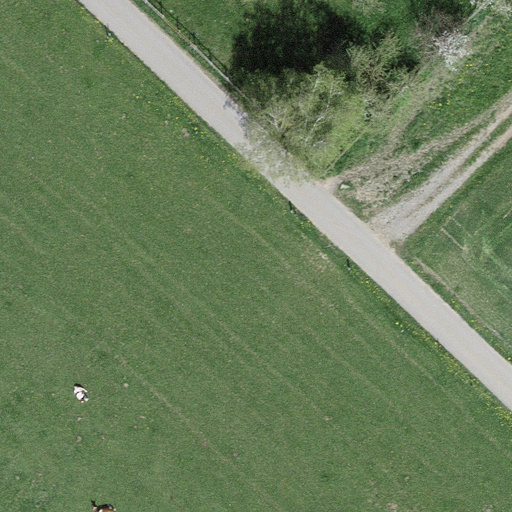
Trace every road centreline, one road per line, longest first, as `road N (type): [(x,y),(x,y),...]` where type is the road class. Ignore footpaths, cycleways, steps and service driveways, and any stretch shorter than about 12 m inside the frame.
road 1 (unclassified): [(101,0),(511,389)]
road 2 (track): [(368,253),(511,110)]
